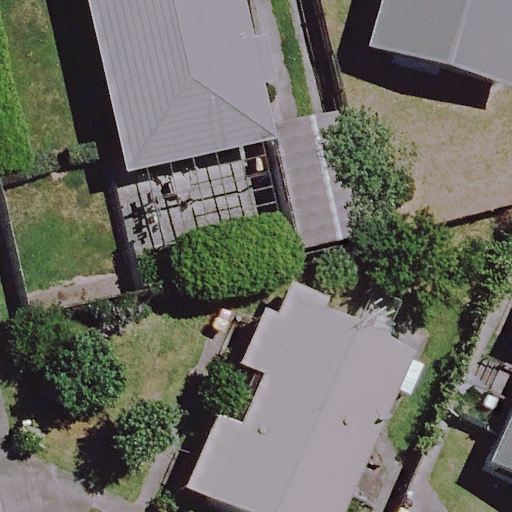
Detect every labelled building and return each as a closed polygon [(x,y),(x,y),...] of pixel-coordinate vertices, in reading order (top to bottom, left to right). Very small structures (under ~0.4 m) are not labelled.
[(226,0),(72,0),(112,186),(259,154),(226,0)] [(511,53),(511,0),(369,0),(353,57),(499,99),(511,53)] [(372,241),(353,125),(261,140),(280,256),(372,241)] [(334,511),(396,371),(280,320),(224,448),(209,441),(182,503),(201,511),(334,511)] [(511,347),(511,348),(511,347),(511,397),(478,479),(511,492),(511,347)]
